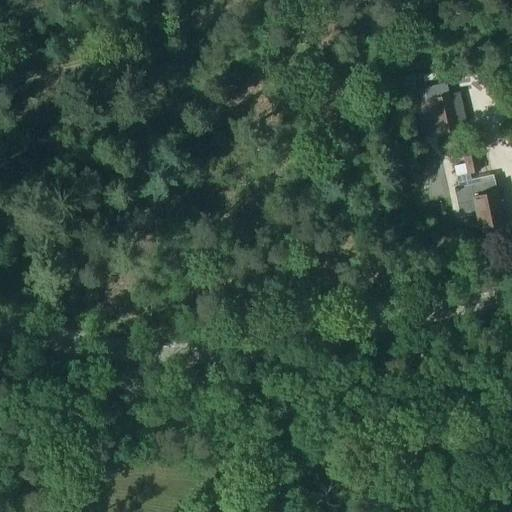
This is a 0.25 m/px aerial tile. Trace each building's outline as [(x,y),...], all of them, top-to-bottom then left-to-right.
[(400,107),(414,103),(421,138),(458,130),(452,95),(419,102),(414,75),(395,79),(400,107)] [(466,175),(479,173),(476,155),(462,158),(466,175)] [(437,200),(450,192),(442,179),(429,187),(437,200)] [(493,181),(469,186),(453,189),(459,217),(476,214),(479,228),(503,222),(496,194),(495,194),(493,181)] [(360,504),(383,500),(381,485),(358,489),(360,504)]
